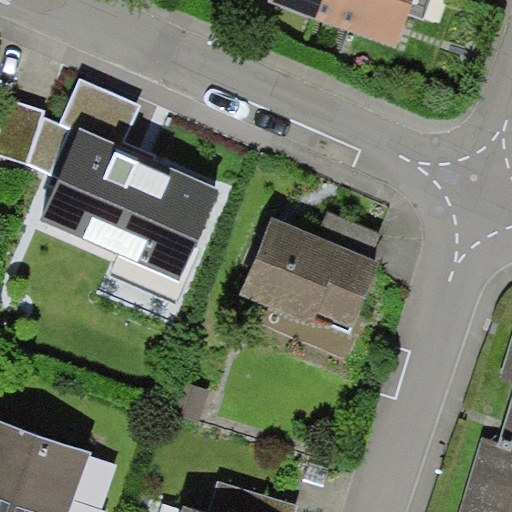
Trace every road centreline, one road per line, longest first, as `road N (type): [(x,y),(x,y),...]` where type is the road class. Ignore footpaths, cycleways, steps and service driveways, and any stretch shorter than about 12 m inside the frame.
road 1 (residential): [(52,0),(490,184)]
road 2 (residential): [(384,511),(490,184)]
